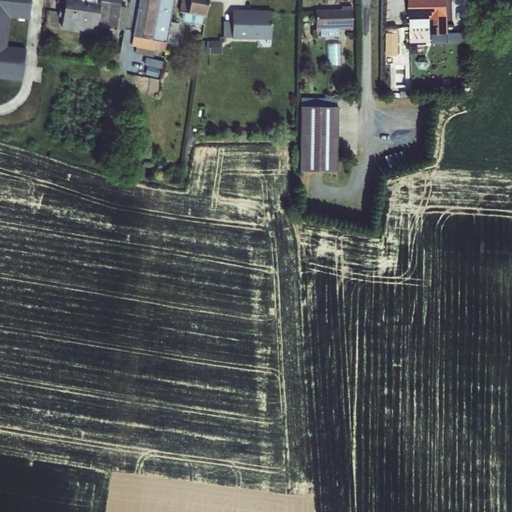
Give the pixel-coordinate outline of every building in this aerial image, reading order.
[(0,0),(0,78),(21,81),(25,49),(7,47),(10,19),(28,21),(30,0),(0,0)] [(64,0),(61,28),(96,33),(96,32),(106,34),(107,28),(124,30),(127,8),(119,7),(120,4),(120,0),(64,0)] [(133,37),(131,46),(136,47),(134,54),(152,57),(154,51),(164,52),(166,43),(177,45),(180,30),(177,29),(178,24),(169,22),(173,0),(138,0),(132,37),(133,37)] [(180,0),(179,12),(188,13),(188,14),(205,17),(207,0),(180,0)] [(408,0),(409,20),(410,20),(410,29),(428,29),(428,36),(426,36),(426,44),(445,43),(445,35),(447,35),(446,0),(408,0)] [(341,10),(315,10),(316,32),(320,32),(319,38),(339,37),(339,30),(352,29),(351,6),(341,7),(341,10)] [(232,11),(232,39),(271,39),(271,12),(232,11)] [(385,33),(384,54),(396,55),(397,28),(387,28),(387,33),(385,33)] [(195,32),(194,41),(201,42),(202,33),(195,32)] [(210,41),(210,54),(222,54),(222,41),(210,41)] [(84,55),(83,63),(117,67),(119,54),(104,52),(104,58),(84,55)] [(148,66),(145,75),(157,78),(159,69),(148,66)] [(301,98),(299,171),(336,172),(337,107),(314,107),(314,99),(301,98)] [(403,151),(384,156),(388,170),(407,165),(403,151)]
